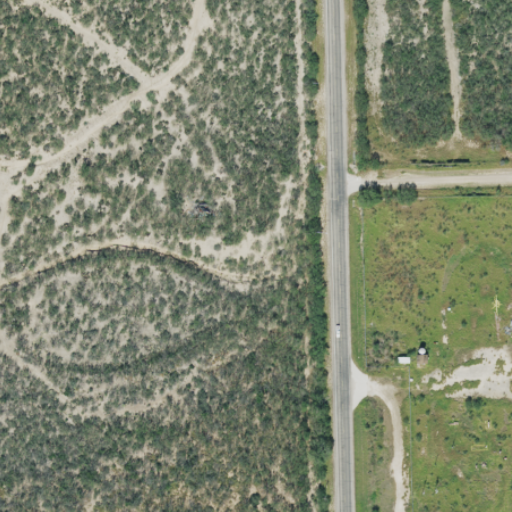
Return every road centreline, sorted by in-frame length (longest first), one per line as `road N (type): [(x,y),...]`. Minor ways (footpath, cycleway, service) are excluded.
road 1 (secondary): [(345,511),(331,0)]
road 2 (track): [(437,0),(454,152),(367,154)]
road 3 (residential): [(0,149),(119,63),(182,0)]
road 4 (residential): [(511,176),(336,184)]
